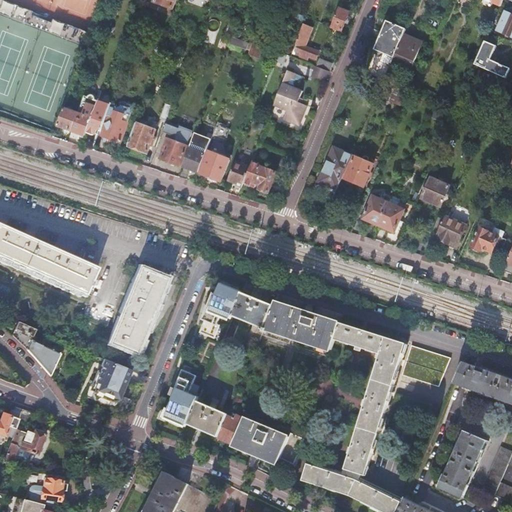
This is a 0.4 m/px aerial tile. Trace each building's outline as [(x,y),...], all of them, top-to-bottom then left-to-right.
[(29,9),(4,0),(3,0),(0,9),(4,10),(2,15),(86,47),(91,34),(59,21),(59,22),(54,20),(52,23),(32,15),(33,12),(28,10),(29,9)] [(154,0),(154,3),(173,10),(176,0),(154,0)] [(349,13),(339,9),(331,28),(342,32),(349,13)] [(511,16),(505,13),(498,31),(511,37),(511,16)] [(406,30),(387,22),(365,73),(384,81),(386,78),(392,62),(394,59),(404,35),(406,30)] [(303,25),(295,45),(298,45),(295,55),(308,60),(309,57),(316,60),(319,52),(305,47),(313,29),(303,25)] [(419,42),(404,35),(394,59),(413,67),(421,48),(417,47),(419,42)] [(212,40),(211,42),(213,43),(212,47),(217,49),(218,45),(221,46),(222,44),(212,40)] [(250,41),(246,51),(254,54),(258,44),(250,41)] [(485,42),(475,66),(506,79),(511,69),(490,60),(496,47),(485,42)] [(394,59),(392,62),(411,70),(413,67),(394,59)] [(316,67),(329,72),(332,65),(319,60),(316,67)] [(324,83),(329,72),(316,67),(315,67),(311,78),(324,83)] [(302,78),(287,72),(279,93),(274,106),(286,111),(283,120),(299,126),(307,107),(301,105),(298,103),(299,99),(302,92),(294,89),(297,82),(300,83),(302,78)] [(396,88),(390,102),(401,106),(407,92),(396,88)] [(167,121),(173,106),(166,103),(160,118),(167,121)] [(78,113),(71,131),(84,136),(90,121),(95,107),(87,104),(83,115),(78,113)] [(78,113),(63,108),(57,126),(71,131),(78,113)] [(114,112),(109,110),(100,136),(102,136),(103,142),(114,146),(118,143),(121,143),(128,123),(132,113),(133,109),(128,112),(120,109),(119,111),(116,113),(114,112)] [(155,130),(136,123),(127,145),(146,152),(151,141),(154,142),(155,138),(152,137),(155,130)] [(230,129),(217,124),(214,132),(211,140),(223,145),(230,129)] [(211,137),(196,131),(194,136),(209,142),(211,137)] [(167,139),(160,158),(179,166),(187,147),(167,139)] [(211,147),(200,174),(220,182),(231,155),(211,147)] [(189,149),(182,167),(198,173),(205,155),(189,149)] [(333,201),(352,156),(334,149),(320,183),(326,185),(322,196),(333,201)] [(356,154),(345,179),(364,187),(374,165),(359,159),(360,156),(356,154)] [(249,168),(235,162),(228,181),(236,184),(235,186),(241,188),(243,183),(249,168)] [(252,162),(249,168),(243,183),(255,188),(256,184),(260,186),(258,190),(268,193),(276,173),(259,166),(259,165),(252,162)] [(432,179),(424,200),(442,208),(451,187),(443,184),(445,180),(440,179),(439,182),(432,179)] [(379,226),(389,204),(373,197),(367,213),(363,220),(379,226)] [(405,211),(389,204),(379,226),(395,233),(405,211)] [(467,227),(446,217),(436,240),(457,249),(467,227)] [(0,256),(85,295),(89,287),(90,287),(91,284),(90,284),(97,269),(0,225),(0,256)] [(480,229),(471,248),(473,249),(474,252),(478,253),(481,252),(482,252),(483,250),(493,253),(495,249),(502,252),(507,241),(480,229)] [(112,336),(108,346),(135,356),(139,347),(151,315),(163,284),(165,280),(140,269),(138,272),(126,303),(112,336)] [(232,319),(233,316),(242,293),(221,284),(217,295),(214,294),(209,306),(207,305),(204,313),(206,314),(203,320),(206,321),(201,333),(215,338),(220,326),(217,325),(221,315),(232,319)] [(275,306),(242,293),(233,316),(254,324),(249,337),(260,342),(275,306)] [(275,306),(260,342),(254,354),(269,360),(263,375),(286,382),(312,390),(319,373),(332,351),(336,340),(341,323),(315,315),(292,308),(276,303),(275,306)] [(31,327),(18,321),(12,336),(17,341),(22,346),(28,352),(33,357),(39,363),(44,369),(48,375),(49,376),(59,354),(40,345),(41,343),(37,341),(36,343),(34,343),(36,338),(33,337),(36,329),(31,327)] [(407,344),(341,323),(336,340),(381,355),(352,448),(345,470),(362,475),(366,476),(407,344)] [(412,346),(403,376),(440,387),(451,359),(412,346)] [(101,367),(101,368),(99,371),(97,371),(90,386),(92,392),(111,400),(116,398),(119,392),(123,382),(125,379),(128,371),(103,359),(100,366),(101,367)] [(511,379),(510,379),(464,363),(455,384),(501,400),(511,403),(511,379)] [(187,424),(197,401),(199,398),(189,394),(196,377),(183,371),(177,384),(180,385),(175,398),(174,397),(172,400),(174,401),(170,410),(168,409),(166,413),(163,411),(160,419),(167,422),(169,419),(186,427),(187,424)] [(121,393),(119,392),(116,398),(111,400),(92,392),(91,394),(94,399),(99,397),(112,403),(118,400),(121,393)] [(397,394),(392,409),(427,419),(433,406),(397,394)] [(197,401),(187,424),(218,438),(227,416),(228,415),(215,409),(217,406),(211,403),(210,407),(197,401)] [(32,413),(22,409),(19,417),(17,424),(27,428),(32,413)] [(8,426),(15,429),(17,424),(19,417),(12,414),(11,416),(2,413),(0,419),(0,441),(3,442),(4,440),(6,441),(8,437),(5,436),(8,426)] [(227,416),(218,438),(233,444),(239,431),(232,428),(236,420),(227,416)] [(239,431),(233,444),(255,454),(279,464),(281,459),(290,438),(266,428),(244,419),(239,431)] [(26,433),(15,429),(3,463),(11,464),(14,457),(24,460),(27,459),(29,452),(37,455),(44,434),(28,428),(27,431),(26,431),(26,433)] [(439,487),(460,495),(465,497),(489,441),(484,439),(466,431),(447,475),(444,474),(439,487)] [(292,434),(290,438),(281,459),(295,465),(306,440),(292,434)] [(509,464),(511,457),(511,451),(502,447),(482,492),(494,498),(495,496),(501,483),(508,466),(509,464)] [(397,511),(402,502),(360,481),(343,476),(308,465),(303,481),(330,490),(351,496),(382,511),(397,511)] [(208,511),(216,498),(188,485),(189,485),(165,473),(146,511),(145,511),(208,511)] [(81,498),(80,489),(66,489),(67,484),(62,482),(62,481),(44,479),(41,498),(59,501),(59,500),(81,500),(81,498)] [(511,488),(501,483),(495,496),(507,501),(511,503),(511,488)] [(48,511),(40,510),(42,504),(15,497),(11,511),(48,511)] [(433,511),(405,498),(399,511),(433,511)]
